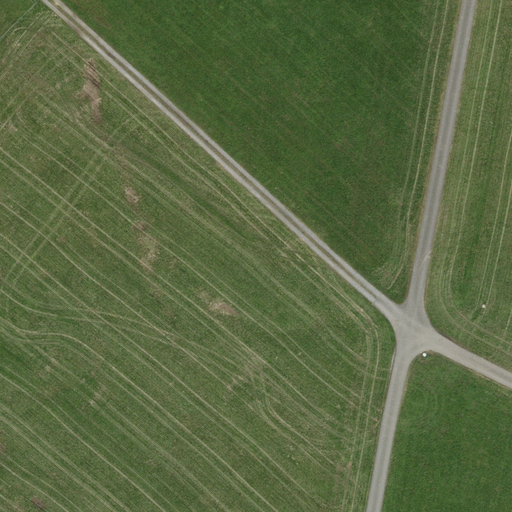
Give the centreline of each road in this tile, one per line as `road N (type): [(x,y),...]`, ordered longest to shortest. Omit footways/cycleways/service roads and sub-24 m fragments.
road 1 (track): [(49,0),(413,326)]
road 2 (track): [(413,326),(469,0)]
road 3 (track): [(413,326),(378,511)]
